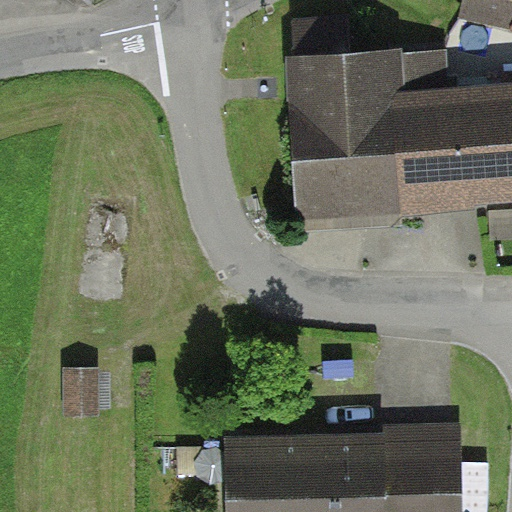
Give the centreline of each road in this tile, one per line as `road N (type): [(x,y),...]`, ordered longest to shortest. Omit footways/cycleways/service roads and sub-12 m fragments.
road 1 (unclassified): [(189,12),(219,200),(259,271),(314,296),(511,304)]
road 2 (unclassified): [(189,12),(100,38),(0,53)]
